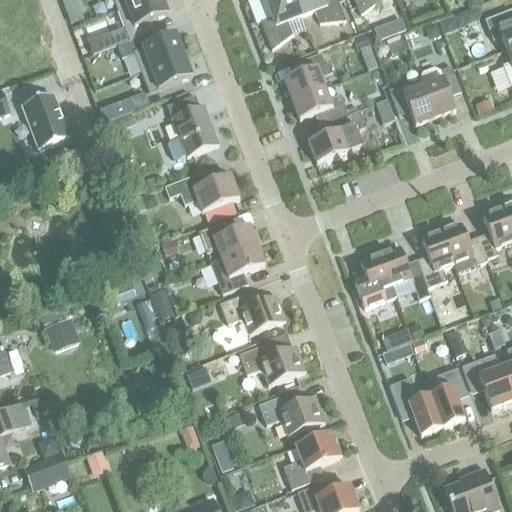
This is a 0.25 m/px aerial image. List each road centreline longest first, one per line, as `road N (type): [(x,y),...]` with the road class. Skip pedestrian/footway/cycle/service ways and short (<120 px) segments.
road 1 (residential): [(381,481),(286,239)]
road 2 (residential): [(286,239),(193,0)]
road 3 (residential): [(286,239),(511,153)]
road 4 (residential): [(381,481),(511,432)]
